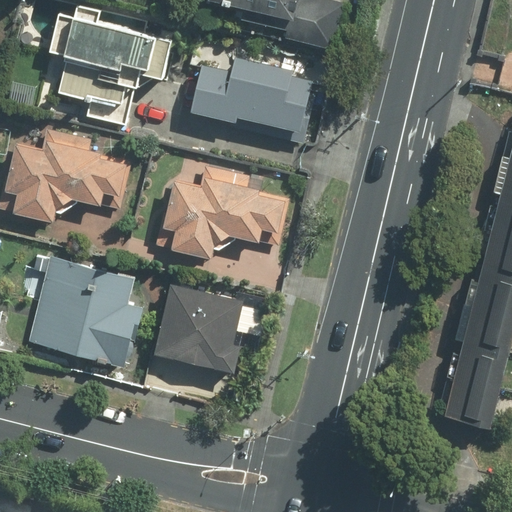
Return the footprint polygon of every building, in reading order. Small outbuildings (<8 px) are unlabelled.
[(326,0),(210,0),(209,6),(289,24),(285,41),(333,51),(343,4),(326,0)] [(63,60),(55,92),(92,101),(87,118),(127,128),(140,76),(164,82),(175,40),(102,21),(104,12),(75,5),(72,16),(59,12),(47,56),(63,60)] [(201,69),(191,116),(239,127),(240,122),(309,137),(319,91),(310,89),(312,79),(292,74),(293,70),(235,56),(230,76),(201,69)] [(58,201),(101,208),(103,195),(120,198),(126,160),(92,155),(95,138),(46,130),(43,147),(13,142),(5,193),(16,195),(12,217),(54,223),(58,201)] [(511,147),(446,405),(494,419),(511,344),(511,147)] [(171,252),(212,259),(216,237),(282,249),(291,199),(247,192),(250,174),(205,167),(202,184),(173,179),(165,229),(175,231),(171,252)] [(28,347),(122,371),(138,307),(131,305),(137,279),(51,257),(28,347)] [(288,270),(253,262),(247,285),(282,294),(288,270)] [(240,346),(231,344),(234,331),(257,336),(264,306),(169,284),(154,356),(234,374),(240,346)]
